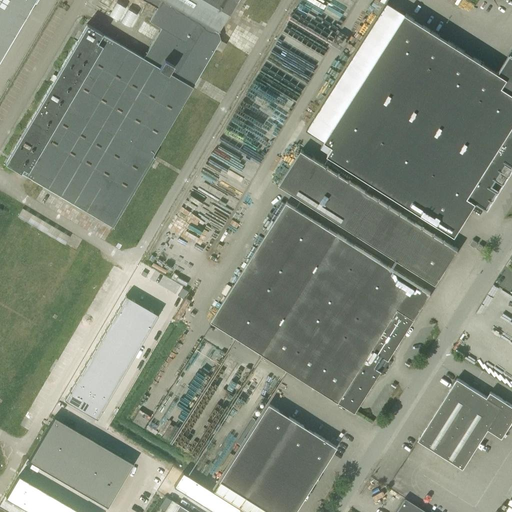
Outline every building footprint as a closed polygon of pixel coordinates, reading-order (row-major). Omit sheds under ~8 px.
[(0,0),(0,59),(34,0),(0,0)] [(7,159),(5,162),(18,170),(28,176),(113,226),(154,156),(152,155),(176,115),(215,48),(220,39),(217,32),(236,0),(144,0),(148,2),(153,5),(157,7),(150,19),(149,21),(161,28),(153,41),(145,55),(143,57),(109,37),(102,33),(87,24),(85,27),(76,41),(59,70),(51,85),(8,156),(7,159)] [(387,1),(306,130),(333,146),(328,154),(368,180),(455,235),(476,202),(488,209),(511,170),(511,80),(498,72),(463,49),(387,1)] [(116,2),(111,16),(135,25),(140,11),(116,2)] [(301,149),(279,184),(342,224),(436,284),(458,249),(301,149)] [(286,201),(211,320),(355,412),(382,370),(386,373),(388,369),(386,368),(388,364),(390,366),(393,362),(389,359),(431,292),(286,201)] [(22,208),(17,217),(65,245),(70,236),(22,208)] [(126,295),(120,304),(153,323),(158,314),(126,295)] [(120,304),(115,313),(147,332),(153,323),(120,304)] [(115,313),(110,321),(142,341),(147,332),(115,313)] [(110,321),(105,330),(137,349),(142,341),(110,321)] [(105,330),(100,339),(132,358),(137,349),(105,330)] [(100,339),(95,347),(127,367),(132,358),(100,339)] [(95,347),(90,356),(122,375),(127,367),(95,347)] [(90,356),(85,365),(117,384),(122,375),(90,356)] [(85,365),(80,373),(112,392),(117,384),(85,365)] [(80,373),(75,382),(107,401),(112,392),(80,373)] [(487,397),(472,387),(457,378),(418,440),(463,468),(488,429),(502,437),(511,421),(511,404),(490,391),(487,397)] [(75,382),(70,390),(102,410),(107,401),(75,382)] [(70,390),(64,399),(96,418),(97,418),(102,410),(70,390)] [(293,511),(336,446),(267,403),(218,481),(267,511),(293,511)] [(54,416),(53,419),(29,460),(107,506),(133,462),(54,416)] [(13,487),(21,492),(32,474),(23,469),(13,487)] [(32,474),(21,492),(30,497),(40,479),(32,474)] [(186,474),(170,499),(171,500),(176,502),(181,505),(197,481),(194,479),(186,474)] [(40,479),(30,497),(39,502),(49,484),(40,479)] [(197,481),(181,505),(190,511),(191,511),(208,488),(197,481)] [(49,484),(39,502),(47,507),(58,490),(49,484)] [(2,505),(11,510),(21,492),(13,487),(2,505)] [(208,488),(191,511),(207,511),(219,494),(208,488)] [(58,490),(47,507),(55,511),(56,511),(66,495),(58,490)] [(14,511),(21,511),(30,497),(21,492),(11,510),(14,511)] [(219,494),(207,511),(222,511),(230,501),(228,500),(219,494)] [(67,511),(75,500),(66,495),(56,511),(67,511)] [(32,511),(39,502),(30,497),(21,511),(32,511)] [(425,511),(404,499),(395,511),(425,511)] [(79,511),(84,505),(75,500),(67,511),(79,511)] [(190,511),(181,505),(176,502),(171,500),(163,511),(190,511)] [(230,501),(222,511),(238,511),(241,508),(230,501)] [(44,511),(47,507),(39,502),(32,511),(44,511)]
